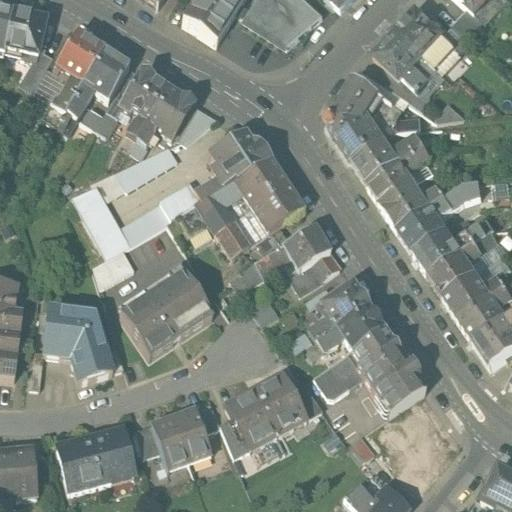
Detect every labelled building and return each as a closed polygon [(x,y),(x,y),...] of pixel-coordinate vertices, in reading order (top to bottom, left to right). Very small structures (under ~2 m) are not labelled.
[(164,0),(137,0),(156,12),(164,0)] [(198,0),(181,28),(215,51),(247,0),(198,0)] [(322,22),(297,0),(279,0),(276,4),(270,0),(258,0),(242,26),(286,53),(297,44),(301,48),(308,38),(306,36),(322,22)] [(356,0),(321,0),(340,18),(356,0)] [(482,0),(450,0),(468,16),(474,22),(476,20),(486,10),(479,4),(482,0)] [(13,17),(0,13),(0,58),(2,59),(4,50),(13,17)] [(474,22),(468,16),(451,35),(466,49),(485,29),(476,20),(474,22)] [(44,24),(13,17),(4,50),(20,53),(18,65),(30,67),(34,68),(35,63),(38,64),(39,59),(43,42),(40,41),(44,24)] [(443,43),(416,18),(395,40),(422,65),(433,74),(435,76),(455,54),(443,43)] [(466,49),(451,35),(443,43),(455,54),(459,57),(466,49)] [(101,56),(74,39),(55,74),(70,83),(55,106),(60,109),(67,113),(101,56)] [(422,65),(395,40),(373,65),(390,81),(399,89),(402,86),(421,103),(423,101),(420,98),(438,78),(435,76),(433,74),(422,65)] [(101,56),(67,113),(73,117),(77,119),(78,120),(92,97),(107,106),(128,72),(101,56)] [(34,68),(30,67),(17,90),(29,98),(46,66),(39,59),(38,64),(35,63),(34,68)] [(140,80),(118,114),(126,119),(127,116),(138,122),(135,126),(132,128),(122,143),(132,149),(166,95),(140,80)] [(421,103),(402,86),(399,89),(390,81),(383,93),(417,115),(424,106),(421,103)] [(54,92),(40,83),(32,97),(46,105),(54,92)] [(366,121),(360,117),(371,98),(354,87),(329,124),(329,138),(330,138),(351,170),(385,149),(366,121)] [(166,95),(132,149),(142,155),(151,140),(151,136),(153,132),(160,137),(158,140),(169,146),(191,111),(166,95)] [(465,126),(447,112),(435,127),(437,129),(465,126)] [(420,126),(396,129),(397,141),(421,138),(420,126)] [(242,142),(206,164),(213,175),(208,177),(214,186),(192,199),(191,199),(198,210),(234,189),(236,192),(269,169),(258,152),(257,153),(256,150),(251,150),(249,151),(244,144),(243,141),(242,142)] [(416,145),(407,150),(414,162),(423,156),(416,145)] [(385,149),(351,170),(367,193),(414,162),(407,150),(398,156),(394,163),(385,149)] [(93,190),(68,202),(104,265),(121,256),(148,240),(165,230),(198,210),(191,199),(192,199),(188,190),(117,232),(102,205),(123,193),(125,195),(175,167),(166,152),(92,187),(93,190)] [(431,168),(423,156),(414,162),(422,174),(431,168)] [(414,162),(367,193),(382,215),(415,194),(406,181),(413,179),(422,174),(414,162)] [(269,169),(236,192),(241,200),(251,216),(285,192),(269,169)] [(457,199),(465,194),(457,182),(449,188),(457,199)] [(415,194),(382,215),(397,238),(457,199),(449,188),(428,201),(424,208),(415,194)] [(198,210),(165,230),(180,252),(188,246),(193,252),(215,241),(233,228),(225,216),(235,209),(237,203),(241,200),(236,192),(234,189),(198,210)] [(285,192),(251,216),(268,241),(302,218),(285,192)] [(465,194),(457,199),(464,211),(472,206),(465,194)] [(457,199),(397,238),(413,261),(447,239),(437,224),(445,223),(464,211),(457,199)] [(233,228),(251,216),(241,200),(237,203),(235,209),(225,216),(233,228)] [(233,228),(250,254),(268,241),(251,216),(233,228)] [(250,254),(233,228),(215,241),(232,267),(250,254)] [(488,228),(476,236),(484,246),(495,239),(488,228)] [(313,234),(253,271),(261,284),(283,270),(288,277),(291,275),(294,280),(328,259),(313,234)] [(413,261),(412,262),(417,269),(418,269),(428,283),(484,246),(476,236),(460,246),(456,252),(447,239),(413,261)] [(484,246),(428,283),(437,298),(442,305),(476,282),(468,269),(473,268),(490,257),(484,246)] [(104,265),(92,273),(98,295),(133,275),(121,256),(104,265)] [(328,259),(294,280),(289,284),(299,301),(323,287),(340,275),(328,259)] [(253,271),(228,286),(246,311),(259,303),(251,290),(261,284),(253,271)] [(288,277),(285,279),(289,284),(294,280),(291,275),(288,277)] [(183,279),(119,320),(149,365),(212,324),(183,279)] [(476,282),(442,305),(458,327),(511,291),(511,288),(506,279),(490,290),(486,296),(476,282)] [(0,315),(4,320),(7,321),(9,319),(13,319),(16,292),(1,290),(0,288),(0,315)] [(351,291),(316,314),(322,323),(326,321),(329,327),(317,332),(308,338),(315,349),(366,314),(365,312),(365,309),(361,303),(359,302),(351,291)] [(511,291),(458,327),(473,350),(506,328),(497,314),(504,312),(511,307),(511,291)] [(265,304),(248,314),(262,334),(277,325),(265,304)] [(315,349),(304,356),(313,369),(337,353),(342,346),(350,358),(382,337),(366,314),(315,349)] [(0,315),(0,339),(20,342),(21,330),(18,330),(19,320),(13,319),(9,319),(7,321),(4,320),(0,315)] [(93,322),(59,317),(58,322),(47,320),(42,363),(70,366),(77,390),(111,379),(111,378),(103,354),(93,322)] [(506,328),(473,350),(483,365),(490,375),(511,359),(511,336),(511,335),(506,328)] [(424,398),(382,336),(350,358),(312,384),(326,405),(333,405),(366,383),(373,394),(369,396),(387,423),(424,398)] [(20,342),(0,339),(0,358),(0,359),(3,359),(5,361),(14,362),(15,352),(18,352),(20,342)] [(115,350),(103,354),(111,378),(122,375),(115,350)] [(0,359),(0,358),(0,381),(14,384),(16,372),(13,371),(14,362),(5,361),(3,359),(0,359)] [(293,402),(282,383),(253,398),(277,443),(293,434),(290,430),(304,422),(293,402)] [(306,395),(293,402),(304,422),(306,426),(322,418),(306,395)] [(277,443),(253,398),(225,414),(235,433),(246,453),(258,446),(261,451),(277,443)] [(209,409),(193,415),(194,417),(202,439),(219,433),(209,409)] [(344,415),(329,421),(334,431),(348,424),(344,415)] [(194,417),(172,424),(187,466),(208,458),(202,439),(194,417)] [(172,424),(150,432),(159,458),(165,473),(187,466),(172,424)] [(150,431),(135,436),(142,463),(159,458),(150,432),(150,431)] [(246,453),(235,433),(222,440),(233,466),(249,458),(246,453)] [(123,434),(58,451),(70,496),(110,486),(108,480),(133,474),(123,434)] [(372,434),(346,452),(359,472),(385,454),(372,434)] [(31,452),(0,455),(0,496),(16,495),(17,502),(36,500),(31,452)] [(511,511),(511,478),(509,477),(509,476),(498,470),(492,482),(493,483),(480,508),(488,511),(511,511)] [(402,511),(383,493),(370,507),(356,493),(342,508),(346,511),(402,511)]
